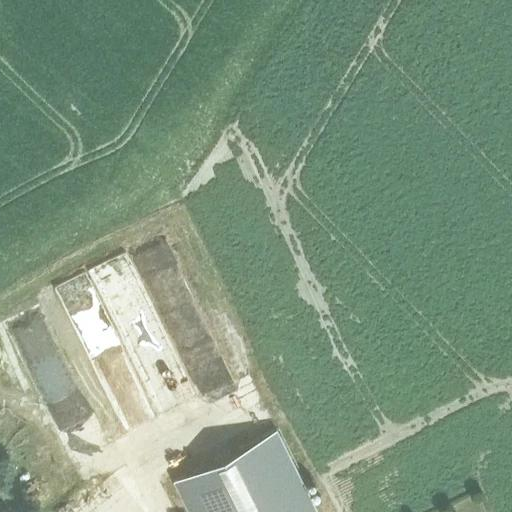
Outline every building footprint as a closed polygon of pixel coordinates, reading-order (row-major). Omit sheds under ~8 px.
[(166,237),(134,253),(179,340),(184,338),(195,360),(221,347),(208,322),(209,322),(166,237)] [(95,278),(154,403),(176,392),(117,267),(95,278)] [(60,298),(92,387),(115,379),(82,290),(60,298)] [(38,319),(16,330),(48,396),(56,392),(70,420),(84,413),(38,319)] [(146,434),(132,391),(104,401),(119,443),(146,434)] [(175,478),(191,511),(317,511),(276,428),(175,478)] [(89,511),(90,511),(102,504),(93,491),(80,499),(89,511)]
